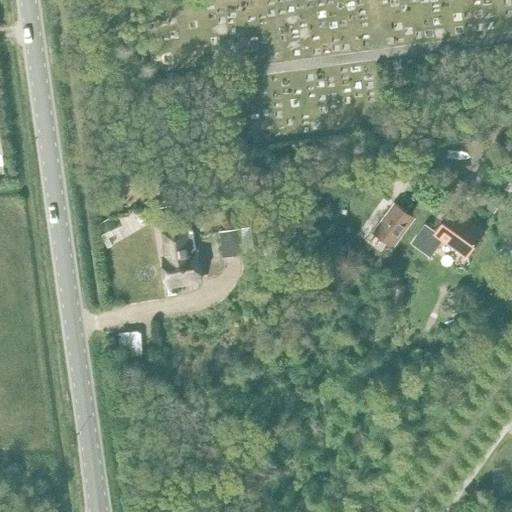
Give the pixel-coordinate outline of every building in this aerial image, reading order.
[(248,69),(231,72),(232,81),(249,79),(248,69)] [(486,191),(479,201),(484,205),(494,212),(499,204),(501,202),(486,191)] [(396,201),(373,232),(390,244),(413,213),(396,201)] [(174,221),(171,205),(152,209),(154,224),(174,221)] [(431,230),(423,241),(434,249),(442,238),(466,255),(484,231),(452,209),(435,232),(431,230)] [(111,217),(100,223),(108,238),(119,232),(111,217)] [(251,225),(220,230),(224,256),(255,250),(251,225)] [(168,258),(163,259),(168,286),(201,281),(193,229),(164,234),(168,258)] [(275,245),(264,247),(269,283),(281,281),(275,245)]
